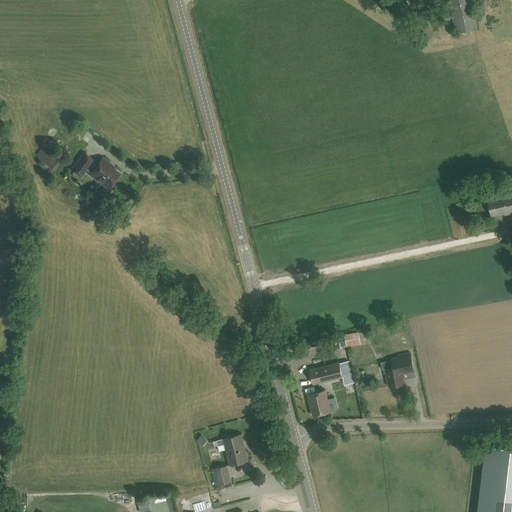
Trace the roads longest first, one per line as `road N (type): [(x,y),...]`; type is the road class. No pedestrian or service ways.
road 1 (tertiary): [(292,436),(177,0)]
road 2 (unclassified): [(292,436),(352,426),(511,422)]
